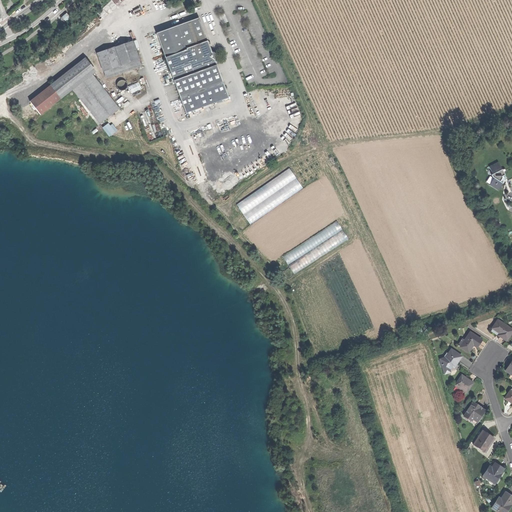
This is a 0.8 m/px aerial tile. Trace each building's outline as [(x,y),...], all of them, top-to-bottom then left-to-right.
[(200,18),(179,26),(187,49),(208,41),(200,18)] [(157,34),(166,58),(188,50),(187,49),(179,26),(157,34)] [(211,43),(208,41),(187,49),(188,50),(166,58),(171,70),(213,55),(210,46),(211,43)] [(103,72),(139,60),(133,42),(97,54),(103,72)] [(221,58),(213,55),(171,70),(187,114),(230,99),(217,64),(217,61),(215,60),(216,57),(221,59),(221,58)] [(85,59),(50,87),(60,100),(73,90),(92,75),(95,72),(85,59)] [(141,67),(139,60),(103,72),(105,79),(141,67)] [(119,110),(92,75),(73,90),(100,125),(119,110)] [(123,91),(126,89),(126,84),(124,81),(119,81),(116,84),(116,88),(119,91),(123,91)] [(132,93),(142,89),(139,82),(129,86),(132,93)] [(30,102),(40,115),(60,100),(50,87),(30,102)] [(117,130),(111,121),(102,128),(108,136),(117,130)] [(511,162),(510,158),(499,163),(503,169),(506,168),(506,169),(511,166),(511,162)] [(490,184),(499,190),(505,179),(502,178),(505,174),(504,172),(507,171),(506,169),(506,168),(503,169),(499,163),(498,161),(489,166),(493,174),(491,175),(492,177),(495,176),(490,184)] [(248,222),(303,190),(291,170),(236,202),(248,222)] [(338,223),(281,254),(286,262),(343,232),(338,223)] [(288,265),(293,273),(348,240),(343,232),(288,265)] [(498,339),(502,342),(510,333),(497,320),(490,328),(497,334),(495,336),(498,339)] [(460,347),(468,352),(473,344),(477,347),(479,344),(482,340),(470,332),(460,347)] [(440,359),(444,374),(450,372),(448,366),(458,363),(459,361),(462,356),(451,349),(448,354),(446,352),(444,356),(445,357),(440,359)] [(454,386),(466,393),(473,382),(467,378),(461,375),(454,386)] [(464,416),(476,424),(485,410),(478,406),(472,402),(464,416)] [(473,445),(483,451),(486,447),(487,448),(494,438),(488,434),(482,431),(473,445)] [(487,465),(481,474),(490,480),(491,478),(495,481),(501,473),(500,473),(503,468),(497,465),(491,461),(488,466),(487,465)] [(492,507),(499,511),(505,511),(511,502),(511,500),(511,493),(506,489),(499,500),(498,499),(492,507)]
